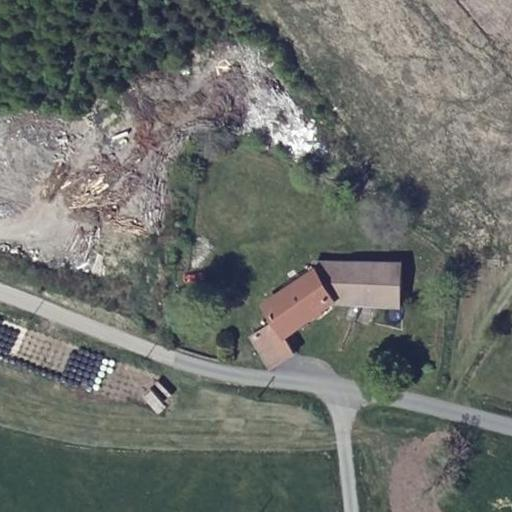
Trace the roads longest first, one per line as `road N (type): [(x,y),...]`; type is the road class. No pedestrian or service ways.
road 1 (unclassified): [(0,292),(204,362),(344,390)]
road 2 (unclassified): [(344,390),(511,434)]
road 3 (residential): [(358,511),(344,390)]
